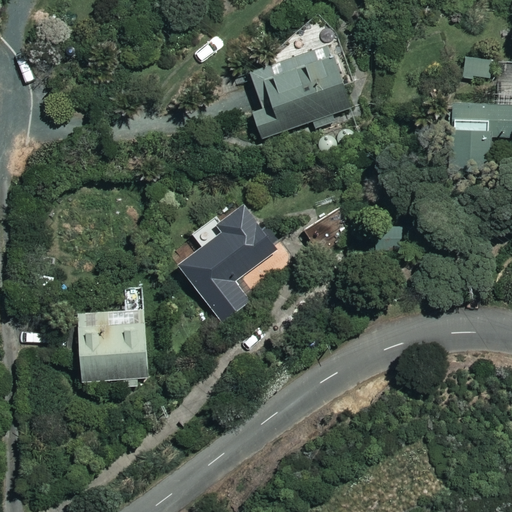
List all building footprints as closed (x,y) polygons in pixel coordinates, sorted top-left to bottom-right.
[(333,42),(250,72),(256,88),(253,89),(261,110),(253,113),(263,141),(314,123),(317,131),(339,123),(336,115),(356,107),(333,42)] [(494,84),(494,60),(463,60),(463,84),(494,84)] [(511,66),(503,67),(503,88),(494,88),(494,101),(447,102),(448,155),(495,154),(495,137),(511,137),(511,66)] [(218,227),(223,234),(180,263),(221,324),(254,303),(239,282),(282,252),(250,205),(218,227)] [(94,310),(95,332),(79,333),(82,383),(125,381),(125,391),(140,390),(139,380),(151,379),(146,290),(123,291),(124,308),(94,310)]
